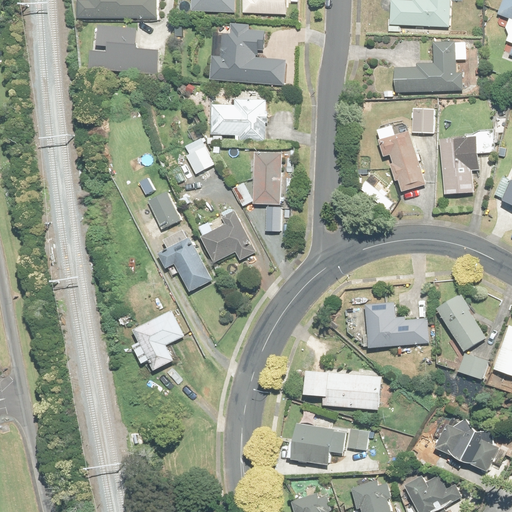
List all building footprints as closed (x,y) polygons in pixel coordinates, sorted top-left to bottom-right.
[(80,2),(80,19),(158,20),(157,0),(88,0),(88,2),(80,2)] [(192,0),(192,12),(237,13),(237,0),(192,0)] [(288,16),(288,0),(246,0),(246,15),(288,16)] [(416,0),(416,3),(391,2),(390,33),(400,34),(401,25),(450,27),(450,0),(416,0)] [(511,0),(504,0),(499,14),(509,19),(504,32),(511,36),(509,43),(511,43),(511,53),(511,56),(511,0)] [(212,57),(211,80),(285,83),(286,61),(257,59),(257,51),(264,52),(265,33),(250,32),(251,25),(234,25),(233,34),(223,34),(222,57),(212,57)] [(91,53),(90,71),(160,74),(162,51),(137,50),(138,31),(98,29),(97,53),(91,53)] [(398,69),(398,93),(465,93),(465,76),(457,76),(457,62),(467,62),(467,42),(435,42),(435,65),(419,65),(419,68),(398,69)] [(236,106),(212,106),(211,136),(236,137),(236,141),(266,142),(267,101),(236,100),(236,106)] [(435,109),(415,109),(414,134),(435,134),(435,109)] [(426,186),(410,132),(397,136),(394,127),(377,132),(385,157),(393,154),(396,166),(393,166),(398,181),(400,180),(404,192),(426,186)] [(203,139),(187,147),(191,156),(188,157),(197,176),(216,167),(203,139)] [(478,139),(443,141),(446,196),(475,194),(473,174),(481,174),(478,139)] [(285,153),(257,152),(255,205),(283,206),(285,153)] [(511,178),(505,175),(495,196),(511,203),(511,178)] [(243,184),(234,189),(245,207),(253,202),(243,184)] [(170,192),(149,203),(163,231),(184,221),(170,192)] [(199,230),(216,263),(237,252),(242,262),(258,254),(234,209),(221,216),(226,226),(218,230),(214,223),(199,230)] [(169,251),(162,255),(173,277),(180,274),(192,295),(215,282),(187,229),(164,242),(169,251)] [(460,296),(439,309),(465,352),(487,339),(460,296)] [(396,303),(367,305),(369,349),(430,346),(429,318),(397,320),(396,303)] [(173,311),(135,331),(141,343),(134,347),(143,365),(150,361),(156,372),(175,361),(168,348),(187,338),(173,311)] [(511,325),(495,370),(511,375),(511,325)] [(488,363),(467,354),(459,372),(480,381),(488,363)] [(326,367),(325,373),(307,371),(305,396),(325,398),(324,409),(379,413),(382,377),(362,376),(362,370),(326,367)] [(345,455),(349,430),(296,423),(291,460),(330,465),(332,453),(345,455)] [(502,449),(447,424),(435,449),(490,474),(502,449)] [(372,436),(353,432),(349,449),(369,454),(372,436)] [(423,475),(405,486),(421,511),(436,511),(456,500),(439,473),(427,481),(423,475)] [(375,480),(351,489),(359,511),(361,510),(361,511),(392,511),(389,501),(393,500),(387,485),(378,488),(375,480)] [(318,494),(292,502),(295,511),(331,511),(334,511),(330,497),(320,500),(318,494)]
